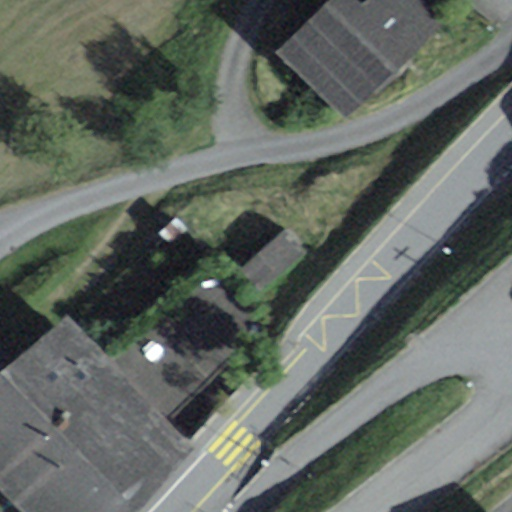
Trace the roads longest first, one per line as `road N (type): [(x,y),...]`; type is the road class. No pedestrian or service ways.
road 1 (residential): [(0,234),(135,180),(371,128),(511,43)]
road 2 (tertiary): [(178,507),(511,138)]
road 3 (residential): [(249,511),(302,449),(423,363),(484,354),(511,359)]
